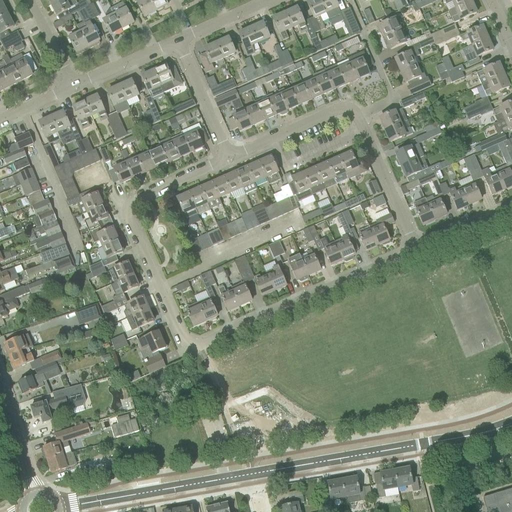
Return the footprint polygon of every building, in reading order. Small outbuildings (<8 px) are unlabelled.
[(74,0),(70,2),(68,0),(61,0),(51,6),(56,17),(64,13),(67,18),(71,16),(83,10),(82,9),(88,7),(91,5),(88,0),(87,0),(84,2),(84,1),(76,5),(74,0)] [(134,0),(144,18),(155,12),(148,0),(134,0)] [(148,0),(155,12),(167,6),(163,0),(148,0)] [(327,20),(328,20),(319,0),(317,0),(307,5),(313,18),(308,21),(314,34),(324,30),(324,28),(320,18),(325,16),(327,20)] [(333,0),(319,0),(328,20),(329,20),(331,26),(343,21),(344,24),(350,38),(356,36),(360,34),(350,11),(340,15),(333,0)] [(403,10),(398,0),(392,0),(398,13),(403,10)] [(409,8),(405,0),(398,0),(403,10),(409,8)] [(419,10),(432,4),(429,0),(426,0),(416,5),(419,10)] [(448,13),(471,2),(469,0),(444,0),(443,1),(445,6),(451,4),(453,10),(449,12),(448,13)] [(453,24),(476,14),(471,2),(448,13),(453,24)] [(94,20),(99,17),(92,4),(91,5),(88,7),(94,20)] [(133,24),(128,15),(122,4),(111,10),(121,30),(133,24)] [(89,22),(94,20),(88,7),(82,9),(83,10),(89,22)] [(303,23),(301,18),(297,9),(285,14),(292,30),(296,28),(300,36),(306,33),(315,53),(321,50),(318,44),(314,35),(314,34),(308,21),(303,23)] [(110,36),(121,30),(111,10),(108,11),(106,13),(106,14),(105,17),(105,19),(102,21),(110,36)] [(369,25),(374,23),(368,10),(363,12),(369,25)] [(285,33),(292,30),(285,14),(273,20),(282,42),(288,40),(285,33)] [(7,16),(0,19),(0,34),(6,31),(13,28),(7,16)] [(67,18),(59,22),(62,28),(64,26),(73,22),(70,16),(71,16),(67,18)] [(380,26),(385,38),(404,30),(399,19),(396,21),(395,20),(380,26)] [(98,42),(91,28),(89,23),(86,24),(83,23),(76,27),(88,50),(100,44),(98,42)] [(256,24),(249,27),(251,30),(258,46),(269,40),(262,24),(257,27),(256,24)] [(433,42),(457,31),(455,26),(430,36),(431,39),(433,42)] [(77,56),(88,50),(76,27),(79,34),(68,40),(76,54),(76,53),(77,56)] [(470,47),(487,40),(482,28),(459,38),(462,44),(467,41),(470,47)] [(251,48),(258,46),(251,30),(238,35),(248,58),(254,55),(251,48)] [(404,30),(385,38),(390,50),(406,43),(401,32),(404,30)] [(435,47),(459,36),(457,31),(433,42),(435,47)] [(0,43),(1,46),(20,37),(17,32),(10,36),(0,40),(0,43)] [(430,36),(430,37),(428,32),(423,34),(426,41),(431,39),(430,36)] [(335,36),(318,44),(321,50),(338,43),(335,36)] [(20,37),(1,46),(4,52),(13,47),(21,42),(22,42),(20,37)] [(435,47),(433,42),(431,39),(426,41),(429,47),(434,45),(435,47)] [(223,59),(234,54),(228,40),(216,45),(223,59)] [(467,56),(465,57),(468,66),(479,62),(477,58),(483,56),(492,52),(487,40),(470,47),(473,54),(467,56)] [(343,51),(350,48),(348,43),(341,46),(343,51)] [(210,65),(223,59),(216,45),(204,50),(206,54),(199,57),(207,73),(213,71),(210,65)] [(282,54),(278,46),(272,49),(278,62),(268,67),(267,66),(270,74),(271,73),(282,69),(287,66),(282,54)] [(335,54),(343,51),(341,46),(333,49),(335,54)] [(419,57),(417,51),(416,51),(395,60),(400,72),(416,66),(412,59),(414,58),(415,59),(419,57)] [(287,66),(292,64),(286,52),(282,54),(287,66)] [(14,59),(10,61),(20,82),(32,76),(30,74),(37,70),(28,55),(22,58),(21,55),(14,59)] [(10,61),(9,61),(7,56),(3,58),(2,61),(3,63),(0,63),(0,69),(9,88),(20,82),(10,61)] [(313,64),(320,61),(318,56),(310,59),(313,64)] [(353,58),(347,60),(348,61),(350,66),(357,81),(368,76),(366,70),(370,68),(369,67),(367,61),(366,59),(365,59),(356,64),(353,58)] [(267,66),(255,71),(249,59),(244,61),(253,81),(270,74),(267,66)] [(247,84),(253,81),(244,61),(243,62),(247,69),(241,71),(247,84)] [(294,66),(293,67),(292,64),(287,66),(282,69),(285,77),(297,71),(294,66)] [(480,87),(503,77),(498,65),(475,75),(480,87)] [(336,66),(325,71),(333,91),(345,86),(338,71),(336,66)] [(345,86),(357,81),(350,66),(338,71),(345,86)] [(422,71),(419,73),(416,66),(400,72),(405,84),(409,83),(411,86),(407,88),(411,96),(431,87),(427,79),(425,79),(422,71)] [(174,69),(167,71),(166,67),(153,72),(163,93),(181,85),(174,69)] [(449,79),(461,73),(459,68),(455,70),(455,69),(446,72),(449,79)] [(0,92),(9,88),(0,69),(0,92)] [(273,82),(285,77),(282,69),(271,73),(272,76),(271,77),(273,82)] [(321,79),(315,82),(321,96),(333,91),(325,71),(319,74),(321,79)] [(151,99),(163,93),(153,72),(141,78),(151,99)] [(451,84),(463,79),(461,73),(449,79),(451,84)] [(309,101),(321,96),(313,76),(313,78),(301,83),(303,87),(309,101)] [(266,85),(273,82),(271,77),(264,80),(266,85)] [(503,77),(480,87),(481,87),(483,93),(486,99),(486,98),(500,93),(509,89),(503,77)] [(213,98),(234,89),(231,81),(209,90),(213,98)] [(138,98),(135,91),(131,82),(119,87),(126,103),(138,98)] [(126,104),(126,103),(119,87),(107,93),(117,116),(129,110),(126,104)] [(238,97),(250,92),(248,87),(236,92),(238,97)] [(298,106),(309,101),(303,87),(292,92),(298,106)] [(292,92),(285,95),(283,91),(278,93),(286,112),(298,106),(292,92)] [(237,97),(238,97),(236,92),(214,101),(217,108),(238,99),(237,97)] [(286,112),(278,93),(280,97),(273,100),(271,96),(266,98),(268,102),(274,117),(279,115),(280,116),(282,117),(286,115),(287,113),(286,112)] [(413,104),(425,99),(423,93),(410,99),(413,104)] [(104,113),(101,107),(97,97),(85,103),(92,118),(97,116),(99,119),(105,117),(103,113),(104,113)] [(268,102),(262,105),(260,100),(255,103),(263,122),(274,117),(268,102)] [(498,123),(511,117),(511,102),(498,109),(498,110),(493,112),(498,123)] [(85,121),(92,118),(85,103),(73,108),(81,127),(87,125),(85,121)] [(251,127),(263,122),(255,103),(254,103),(256,107),(245,112),(251,127)] [(465,116),(478,110),(475,105),(462,110),(465,116)] [(180,107),(171,111),(173,116),(182,112),(180,107)] [(156,124),(161,122),(155,109),(150,111),(156,124)] [(385,131),(406,122),(401,110),(380,119),(385,131)] [(467,121),(480,116),(478,110),(465,116),(467,121)] [(60,111),(50,116),(58,134),(61,141),(72,136),(73,138),(78,135),(72,120),(67,122),(63,113),(61,114),(60,111)] [(138,132),(156,124),(150,111),(144,114),(148,122),(136,127),(138,132)] [(239,132),(251,127),(245,112),(233,118),(233,120),(228,122),(232,131),(237,129),(239,132)] [(51,119),(39,124),(43,133),(45,139),(58,134),(50,116),(51,119)] [(511,117),(498,123),(492,126),(497,137),(498,137),(503,135),(511,131),(511,117)] [(400,125),(406,122),(385,131),(390,143),(412,134),(409,129),(404,132),(400,125)] [(121,139),(126,137),(121,124),(116,126),(121,139)] [(425,134),(438,129),(436,124),(423,130),(425,134)] [(115,142),(121,139),(116,126),(110,129),(115,142)] [(428,140),(440,135),(438,129),(425,134),(428,140)] [(201,145),(206,143),(201,132),(184,139),(190,154),(202,149),(201,145)] [(18,151),(33,144),(28,134),(14,140),(18,151)] [(81,142),(78,135),(73,138),(81,156),(84,155),(87,154),(81,142)] [(490,140),(478,145),(479,147),(479,148),(481,152),(481,153),(485,151),(502,144),(506,142),(503,135),(498,137),(497,137),(490,140)] [(90,153),(92,152),(87,139),(81,142),(87,154),(90,153)] [(172,144),(170,139),(158,144),(167,164),(179,159),(172,144)] [(179,159),(190,154),(184,139),(172,144),(179,159)] [(508,156),(511,154),(511,148),(509,141),(506,142),(502,144),(508,156)] [(22,150),(33,145),(33,144),(18,151),(19,151),(14,153),(2,158),(6,167),(26,158),(22,150)] [(167,164),(158,144),(160,148),(156,150),(155,147),(147,150),(155,169),(160,167),(161,169),(163,169),(166,168),(167,166),(167,164)] [(502,158),(508,156),(502,144),(485,151),(488,157),(499,152),(502,158)] [(53,169),(58,166),(49,145),(42,148),(46,158),(48,158),(53,169)] [(400,167),(423,157),(417,145),(395,155),(397,160),(396,161),(395,163),(397,167),(399,168),(400,167)] [(104,165),(110,163),(104,150),(99,152),(104,165)] [(143,175),(155,169),(147,150),(146,151),(147,154),(136,158),(143,175)] [(95,165),(100,162),(95,151),(92,152),(90,153),(95,165)] [(89,167),(95,165),(90,153),(87,154),(84,155),(89,167)] [(358,155),(352,158),(351,154),(338,159),(348,180),(366,172),(358,154),(358,155)] [(84,169),(89,167),(84,155),(81,156),(79,158),(84,169)] [(473,171),(479,168),(474,156),(468,159),(473,171)] [(430,175),(428,169),(423,157),(400,167),(408,185),(417,181),(430,175)] [(78,172),(84,169),(79,158),(73,160),(78,172)] [(132,180),(143,175),(136,158),(125,163),(125,165),(132,180)] [(268,186),(281,181),(271,159),(259,164),(265,179),(268,186)] [(348,180),(338,159),(327,164),(333,179),(336,185),(336,186),(336,185),(347,180),(348,180)] [(452,159),(439,164),(442,170),(451,166),(454,164),(452,159)] [(468,173),(473,171),(468,159),(462,161),(468,173)] [(15,173),(29,167),(26,160),(12,166),(15,173)] [(73,174),(78,172),(73,160),(68,162),(73,174)] [(71,179),(73,174),(68,162),(58,166),(53,169),(59,184),(71,179)] [(132,180),(125,165),(125,163),(113,169),(120,185),(132,180)] [(254,184),(265,179),(259,164),(247,169),(254,184)] [(327,164),(315,170),(322,184),(333,179),(327,164)] [(511,179),(508,171),(506,166),(495,171),(503,191),(511,187),(511,179)] [(257,191),(254,184),(247,169),(236,174),(242,189),(245,196),(257,191)] [(16,188),(20,187),(35,180),(31,170),(12,178),(16,188)] [(313,196),(325,191),(322,184),(315,170),(303,175),(313,196)] [(494,173),(489,175),(487,170),(481,173),(483,178),(485,182),(491,196),(503,191),(495,171),(494,172),(494,173)] [(439,186),(444,183),(439,171),(434,173),(439,186)] [(430,175),(417,181),(419,186),(431,182),(433,188),(439,186),(434,173),(430,175)] [(230,194),(242,189),(236,174),(224,179),(230,194)] [(292,197),(287,199),(293,212),(298,209),(296,207),(295,204),(299,202),(313,196),(303,175),(291,180),(293,183),(288,186),(293,197),(292,197)] [(62,190),(74,185),(71,179),(59,184),(62,190)] [(218,199),(230,194),(224,179),(212,185),(218,199)] [(24,198),(40,192),(35,180),(20,187),(24,198)] [(377,181),(368,184),(374,197),(382,193),(377,181)] [(407,192),(419,186),(417,181),(408,185),(399,189),(403,196),(408,194),(407,192)] [(472,182),(460,187),(460,188),(469,206),(481,201),(474,187),(472,182)] [(444,183),(439,186),(444,197),(449,194),(451,197),(451,198),(453,202),(457,212),(469,206),(460,188),(460,187),(454,190),(452,187),(447,189),(445,183),(444,183)] [(64,196),(76,190),(74,185),(62,190),(64,196)] [(212,185),(200,190),(207,204),(209,210),(221,205),(218,199),(212,185)] [(288,186),(280,190),(282,193),(285,200),(287,199),(292,197),(293,197),(288,186)] [(79,196),(76,190),(64,196),(67,202),(78,197),(79,196)] [(195,209),(207,204),(200,190),(189,195),(195,209)] [(47,200),(44,202),(40,192),(24,198),(25,198),(27,197),(28,201),(26,201),(29,208),(47,201),(47,200)] [(81,216),(102,207),(97,195),(80,202),(78,197),(67,202),(65,203),(67,208),(76,204),(81,216)] [(195,209),(189,195),(177,200),(186,221),(198,215),(195,209)] [(358,204),(365,201),(362,196),(356,199),(358,204)] [(375,209),(386,205),(382,197),(372,201),(375,209)] [(439,201),(439,202),(437,198),(432,200),(434,204),(428,206),(434,221),(446,216),(439,201)] [(282,217),(293,212),(287,199),(285,200),(276,204),(282,217)] [(347,209),(358,204),(356,199),(344,204),(347,209)] [(428,206),(427,207),(424,200),(413,205),(422,227),(434,221),(428,206)] [(35,217),(51,210),(47,201),(29,208),(29,209),(31,208),(35,217)] [(276,219),(282,217),(276,204),(271,207),(276,219)] [(335,214),(347,209),(344,204),(333,209),(335,214)] [(361,212),(368,209),(366,204),(359,207),(361,212)] [(335,214),(333,209),(331,205),(318,210),(319,211),(322,218),(322,220),(335,214)] [(100,222),(107,219),(102,207),(81,216),(86,214),(88,221),(84,223),(88,233),(102,227),(100,222)] [(270,222),(276,219),(271,207),(265,209),(270,222)] [(265,224),(270,222),(265,209),(259,212),(265,224)] [(37,230),(56,222),(51,210),(35,217),(35,218),(33,219),(37,230)] [(319,211),(312,214),(315,221),(322,218),(319,211)] [(259,227),(265,224),(259,212),(253,214),(259,227)] [(348,227),(353,224),(347,212),(342,214),(348,227)] [(253,229),(259,227),(253,214),(247,217),(253,229)] [(342,214),(336,217),(342,230),(346,238),(352,236),(350,231),(348,227),(342,214)] [(305,228),(315,223),(312,215),(302,219),(305,228)] [(383,228),(394,224),(390,216),(377,222),(378,224),(369,228),(377,247),(389,241),(383,228)] [(247,232),(253,229),(247,217),(241,220),(247,232)] [(241,235),(247,232),(241,220),(235,222),(241,235)] [(28,246),(60,233),(56,222),(37,230),(41,239),(35,241),(32,232),(24,235),(28,246)] [(235,237),(241,235),(235,222),(230,225),(235,237)] [(230,240),(235,237),(230,225),(224,227),(230,240)] [(112,230),(105,233),(102,227),(88,233),(93,245),(98,243),(101,249),(117,241),(118,240),(115,231),(113,232),(112,230)] [(223,242),(230,240),(224,227),(218,230),(223,242)] [(313,243),(319,240),(313,227),(307,229),(313,243)] [(369,228),(357,233),(361,243),(365,252),(377,247),(369,228)] [(0,239),(8,236),(5,229),(0,231),(0,239)] [(308,245),(313,243),(307,229),(302,232),(308,245)] [(218,245),(223,242),(218,230),(212,232),(218,245)] [(212,248),(218,245),(212,232),(206,235),(212,248)] [(60,233),(35,243),(36,246),(37,250),(49,245),(51,251),(65,245),(60,233)] [(206,250),(212,248),(206,235),(201,238),(206,250)] [(334,243),(342,262),(343,261),(344,263),(346,264),(352,261),(353,259),(352,257),(354,257),(353,253),(358,251),(354,242),(352,236),(346,238),(334,243)] [(201,252),(206,250),(201,238),(195,240),(201,252)] [(196,255),(201,252),(195,240),(190,242),(196,255)] [(118,241),(101,249),(106,260),(101,262),(101,263),(103,268),(118,262),(117,261),(117,262),(115,257),(122,254),(120,248),(122,247),(119,242),(117,242),(117,241),(118,241)] [(334,243),(328,246),(326,241),(320,243),(324,252),(331,267),(342,262),(334,243)] [(278,257),(284,255),(279,242),(273,245),(278,257)] [(51,251),(40,255),(43,266),(51,263),(51,262),(70,256),(65,245),(51,251)] [(273,259),(278,257),(273,245),(268,247),(273,259)] [(314,258),(313,258),(311,251),(305,254),(308,260),(302,263),(308,277),(320,272),(314,258)] [(9,254),(0,257),(0,264),(3,263),(11,259),(9,254)] [(56,276),(75,270),(70,256),(51,262),(51,263),(43,266),(24,272),(27,278),(53,269),(56,276)] [(308,277),(302,263),(299,256),(287,262),(296,282),(298,281),(299,283),(301,283),(307,281),(308,279),(307,277),(308,277)] [(244,272),(249,270),(244,258),(239,260),(244,272)] [(239,275),(244,272),(239,260),(233,262),(239,275)] [(91,273),(103,268),(101,263),(88,268),(91,273)] [(111,272),(109,272),(114,284),(132,276),(127,264),(118,268),(111,272)] [(93,279),(106,274),(103,268),(91,273),(93,279)] [(276,269),(265,273),(267,277),(274,292),(285,287),(281,278),(279,272),(278,272),(277,269),(277,268),(276,269)] [(0,280),(9,277),(16,275),(14,269),(0,275),(0,273),(0,280)] [(215,285),(214,282),(210,273),(205,275),(210,287),(215,285)] [(9,277),(0,280),(0,293),(4,291),(3,287),(2,286),(18,280),(16,275),(9,277)] [(204,290),(210,287),(205,275),(199,277),(204,290)] [(115,297),(111,299),(113,303),(114,305),(125,300),(123,295),(128,292),(138,288),(132,276),(114,284),(117,290),(113,292),(115,297)] [(267,277),(260,280),(259,276),(253,279),(254,280),(262,298),(274,292),(267,277)] [(30,297),(48,290),(44,281),(27,287),(29,294),(30,297)] [(190,288),(187,283),(175,288),(178,294),(190,288)] [(251,302),(243,285),(243,284),(231,289),(239,307),(251,302)] [(0,300),(1,303),(0,303),(0,320),(7,317),(6,313),(18,308),(15,300),(26,295),(29,294),(27,287),(23,288),(23,287),(0,296),(0,300)] [(232,292),(226,295),(223,289),(218,291),(227,313),(239,307),(231,289),(230,289),(232,292)] [(126,311),(123,313),(126,320),(131,317),(147,310),(142,299),(133,303),(128,305),(124,307),(126,311)] [(205,323),(217,317),(210,303),(208,299),(196,304),(205,323)] [(205,323),(196,304),(185,309),(187,314),(193,328),(205,323)] [(114,305),(102,310),(104,316),(117,310),(114,305)] [(97,307),(75,314),(79,326),(101,319),(97,307)] [(131,317),(126,320),(131,332),(137,330),(144,327),(153,323),(147,310),(131,317)] [(39,328),(27,332),(30,341),(42,337),(39,328)] [(164,368),(160,357),(157,352),(165,349),(164,349),(166,348),(167,348),(160,333),(158,334),(158,333),(150,337),(148,334),(144,337),(145,339),(138,342),(142,352),(149,349),(153,359),(144,363),(149,374),(155,372),(164,368)] [(27,335),(3,345),(8,358),(21,353),(26,351),(26,350),(32,348),(27,335)] [(112,347),(124,342),(122,336),(110,341),(112,347)] [(30,355),(28,350),(26,351),(21,353),(8,358),(14,370),(33,362),(30,355)] [(55,363),(60,360),(57,352),(38,360),(42,367),(54,362),(55,363)] [(19,383),(18,385),(19,389),(21,389),(24,395),(33,391),(43,387),(42,384),(45,382),(43,375),(57,369),(54,363),(55,363),(54,362),(42,367),(34,370),(34,371),(36,376),(32,377),(28,379),(19,382),(19,383)] [(80,392),(82,392),(80,385),(52,394),(54,400),(30,408),(34,419),(40,417),(42,424),(51,422),(48,412),(68,406),(67,405),(69,405),(73,407),(81,405),(83,401),(80,392)] [(116,419),(121,436),(138,431),(135,420),(129,422),(128,416),(116,419)] [(67,443),(90,436),(86,425),(62,433),(56,435),(55,435),(58,444),(43,449),(45,454),(43,454),(42,456),(44,461),(46,462),(47,461),(63,456),(61,450),(68,448),(67,443)] [(63,456),(47,461),(51,474),(75,466),(71,454),(65,456),(63,456)] [(78,465),(81,476),(110,467),(107,456),(78,465)] [(131,469),(141,466),(139,461),(130,463),(131,469)] [(416,478),(411,479),(409,469),(408,469),(408,470),(394,473),(397,488),(411,486),(412,493),(419,492),(416,478)] [(383,491),(397,488),(394,473),(380,475),(380,474),(382,485),(376,486),(378,499),(384,498),(383,491)] [(364,487),(358,488),(356,479),(355,479),(356,480),(345,482),(349,505),(366,501),(364,487)] [(345,506),(349,505),(345,482),(328,485),(327,484),(330,501),(343,498),(345,506)] [(511,511),(511,489),(482,498),(486,511),(511,511)] [(299,511),(298,506),(303,504),(302,497),(289,500),(290,506),(280,509),(281,509),(281,511),(299,511)]
